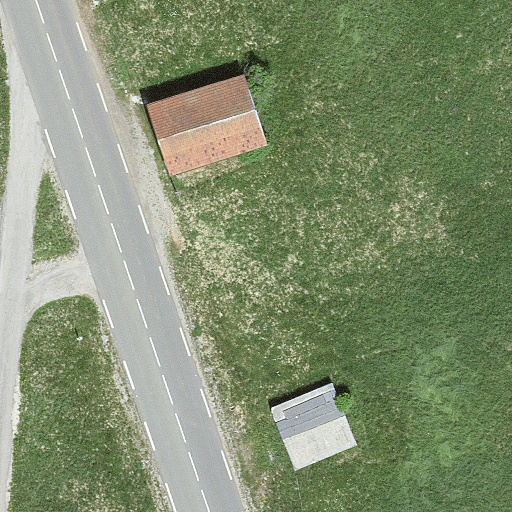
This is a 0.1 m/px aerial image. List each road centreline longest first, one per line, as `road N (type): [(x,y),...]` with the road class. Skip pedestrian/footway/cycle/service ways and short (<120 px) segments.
road 1 (secondary): [(39,32),(203,511)]
road 2 (unclassified): [(0,417),(39,32)]
